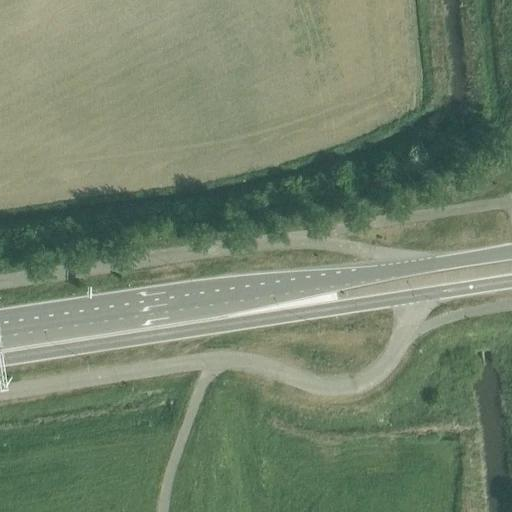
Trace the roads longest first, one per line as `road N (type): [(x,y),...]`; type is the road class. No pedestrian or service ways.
road 1 (primary): [(0,393),(215,361),(245,361),(330,387),(357,385),(384,368),(405,337),(417,296)]
road 2 (unclassified): [(309,236),(0,286)]
road 3 (primary): [(0,352),(220,318)]
road 4 (primary): [(421,266),(333,280),(220,318)]
road 5 (primary): [(220,318),(417,296)]
